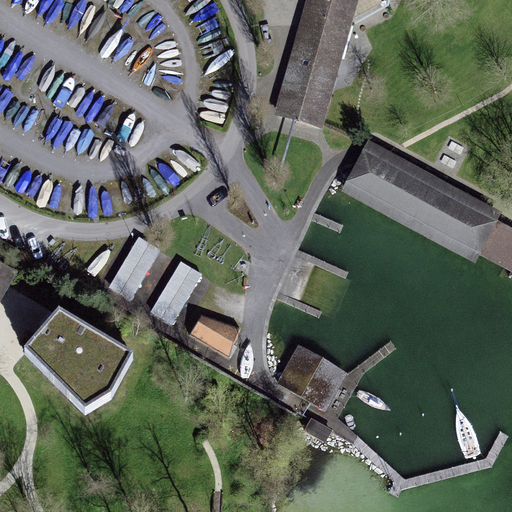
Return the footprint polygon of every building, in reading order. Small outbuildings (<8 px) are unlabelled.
[(307,0),(277,116),(325,130),(326,124),(329,116),(344,61),(356,19),(361,0),(307,0)] [(361,0),(356,19),(385,3),(386,0),(361,0)] [(505,214),(370,143),(345,193),(478,266),(483,257),(511,272),(511,228),(501,223),(505,214)] [(158,255),(136,242),(109,287),(131,300),(158,255)] [(0,304),(18,273),(0,262),(0,304)] [(181,262),(151,312),(173,325),(203,275),(181,262)] [(130,360),(61,315),(45,334),(28,353),(86,416),(113,397),(130,360)] [(240,330),(201,316),(191,335),(232,359),(240,330)] [(351,375),(302,346),(278,384),(292,392),(327,413),(351,375)]
